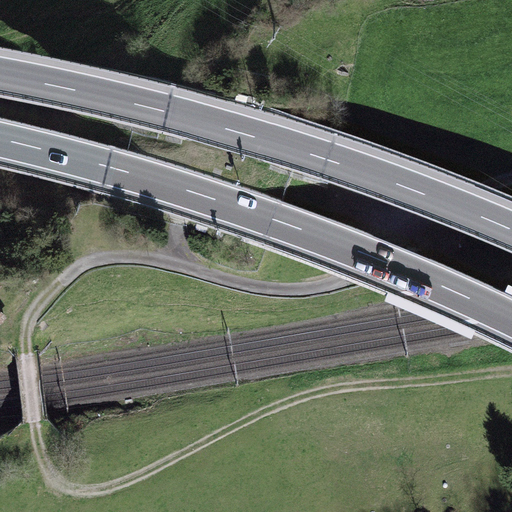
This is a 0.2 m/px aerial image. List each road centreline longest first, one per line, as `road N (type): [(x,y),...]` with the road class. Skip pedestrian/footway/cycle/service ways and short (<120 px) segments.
road 1 (track): [(26,353),(34,309),(96,259),(141,257),(253,288),(317,290),(375,265),(460,198),(511,178)]
road 2 (motorway): [(0,140),(230,204),(511,320)]
road 3 (motorway): [(511,230),(251,135),(0,76)]
road 4 (track): [(499,377),(332,389),(83,493),(51,491),(35,433)]
